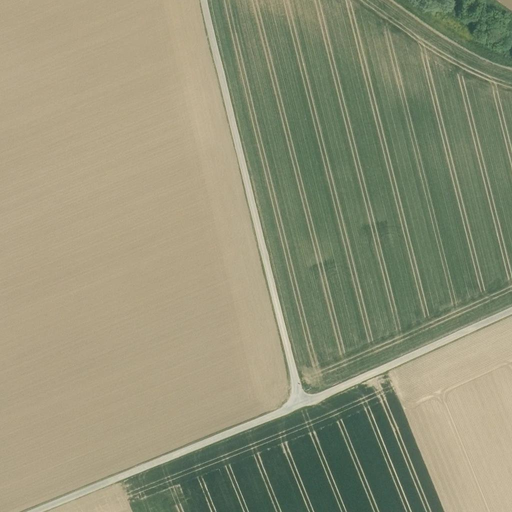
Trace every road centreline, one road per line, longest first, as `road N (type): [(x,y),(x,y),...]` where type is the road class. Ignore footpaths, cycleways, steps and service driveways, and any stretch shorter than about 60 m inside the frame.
road 1 (residential): [(203,0),(301,403)]
road 2 (unclassified): [(301,403),(31,511)]
road 3 (unclassified): [(511,310),(301,403)]
